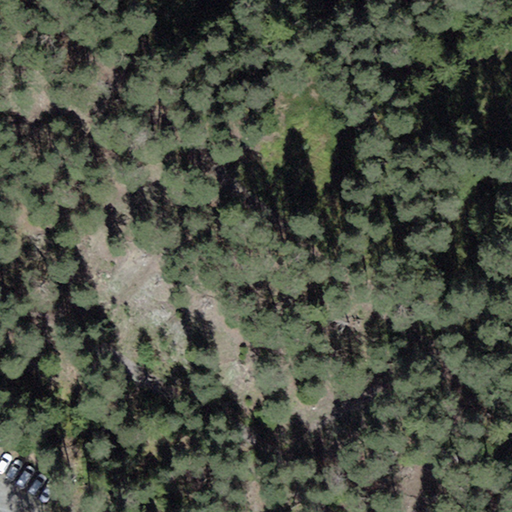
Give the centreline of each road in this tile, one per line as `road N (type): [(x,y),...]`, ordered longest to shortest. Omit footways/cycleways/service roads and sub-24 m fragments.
road 1 (track): [(49,0),(348,284),(475,449),(506,511)]
road 2 (track): [(0,287),(273,450),(320,511)]
